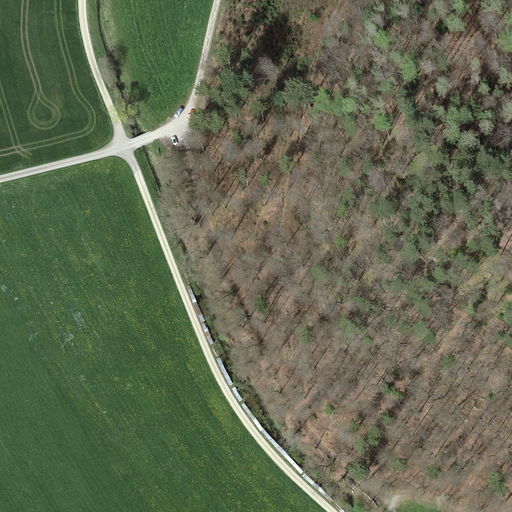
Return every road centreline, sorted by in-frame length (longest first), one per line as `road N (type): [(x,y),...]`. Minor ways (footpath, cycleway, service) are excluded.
road 1 (track): [(386,498),(304,403),(227,253),(186,119)]
road 2 (track): [(336,511),(267,445),(215,367),(132,142)]
road 3 (track): [(84,0),(87,38),(132,142)]
road 4 (track): [(132,142),(0,174)]
road 5 (track): [(186,119),(222,0)]
